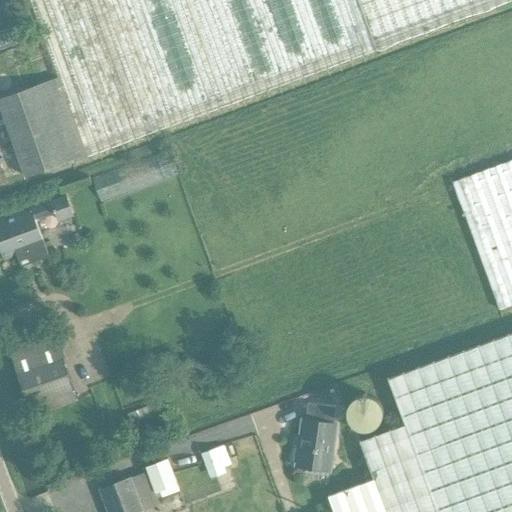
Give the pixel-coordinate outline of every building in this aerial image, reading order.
[(24,90),(0,98),(0,107),(25,177),(87,156),(100,151),(171,125),(377,50),(511,0),(30,0),(43,34),(51,57),(58,77),(24,90)] [(0,31),(0,49),(17,43),(12,31),(2,35),(0,32),(0,31)] [(179,176),(169,149),(92,177),(102,204),(179,176)] [(66,195),(0,219),(0,248),(5,261),(18,256),(22,266),(49,256),(45,244),(42,245),(33,219),(54,211),(54,213),(56,212),(59,220),(57,220),(58,222),(74,216),(66,195)] [(511,511),(511,331),(433,361),(388,377),(406,424),(362,440),(376,480),(329,497),(334,511),(511,511)] [(57,340),(11,356),(33,416),(78,399),(57,340)] [(330,470),(337,424),(334,423),(337,406),(308,402),(306,419),(303,419),(297,465),(330,470)] [(231,463),(225,445),(202,453),(210,477),(226,471),(224,465),(231,463)] [(167,459),(147,467),(156,493),(160,491),(162,496),(179,490),(177,485),(167,459)] [(101,489),(109,511),(142,511),(143,511),(130,478),(101,489)]
